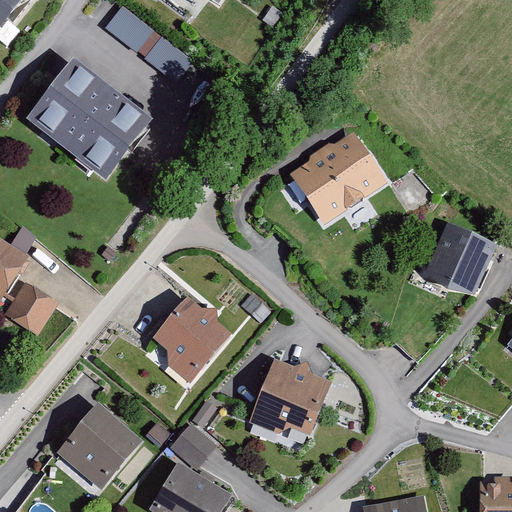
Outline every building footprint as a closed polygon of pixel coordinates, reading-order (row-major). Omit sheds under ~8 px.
[(36,0),(0,0),(0,42),(3,45),(36,0)] [(106,31),(180,84),(197,60),(123,7),(106,31)] [(160,124),(81,66),(36,127),(114,185),(160,124)] [(390,188),(355,138),(298,179),(332,228),(390,188)] [(501,251),(451,231),(432,278),(481,299),(501,251)] [(0,297),(10,304),(35,260),(0,239),(0,297)] [(59,306),(30,289),(10,321),(40,338),(59,306)] [(235,342),(192,304),(158,343),(175,357),(168,364),(195,387),(235,342)] [(258,429),(285,437),(295,432),(318,439),(335,384),(277,366),(258,429)] [(145,449),(103,412),(64,457),(106,493),(145,449)] [(148,439),(158,448),(168,439),(157,429),(148,439)] [(174,449),(198,471),(215,452),(191,430),(174,449)] [(230,511),(236,502),(181,472),(158,511),(230,511)] [(511,511),(511,491),(490,491),(489,511),(511,511)] [(431,511),(428,501),(382,511),(431,511)]
